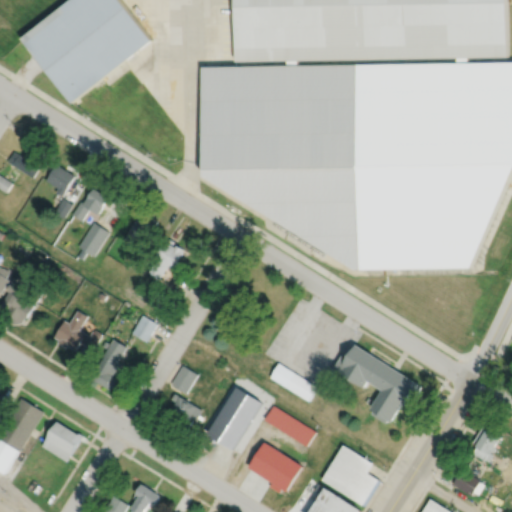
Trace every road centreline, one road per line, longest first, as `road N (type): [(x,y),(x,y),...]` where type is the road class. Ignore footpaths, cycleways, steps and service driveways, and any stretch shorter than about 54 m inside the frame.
road 1 (residential): [(0,88),(511,407)]
road 2 (residential): [(69,511),(240,237)]
road 3 (residential): [(0,350),(255,511)]
road 4 (tertiary): [(386,511),(469,380)]
